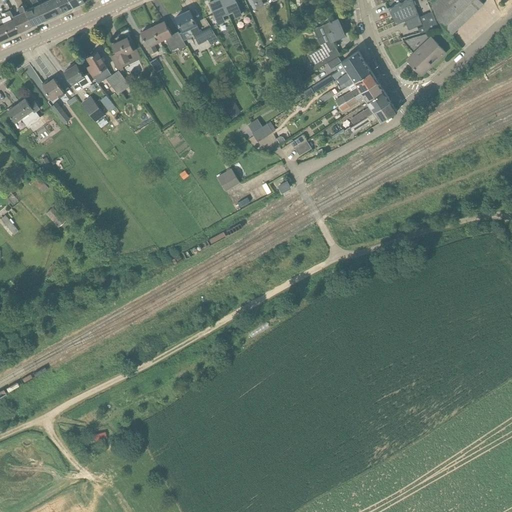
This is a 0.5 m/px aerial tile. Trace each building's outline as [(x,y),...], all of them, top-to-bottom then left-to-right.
[(47,20),(40,4),(37,0),(31,0),(34,7),(26,11),(33,26),(47,20)] [(61,13),(54,0),(47,0),(48,1),(40,4),(47,20),(61,13)] [(54,0),(61,13),(74,7),(70,0),(54,0)] [(230,18),(228,13),(222,0),(214,0),(210,2),(219,23),(230,18)] [(236,17),(242,15),(235,0),(222,0),(228,13),(233,11),(236,17)] [(396,25),(405,21),(409,30),(422,24),(411,0),(408,0),(389,8),(396,25)] [(484,4),(479,0),(431,0),(438,20),(452,34),(484,4)] [(33,26),(26,11),(23,5),(19,7),(21,13),(14,16),(21,32),(33,26)] [(211,28),(201,33),(190,10),(176,17),(183,32),(190,28),(198,44),(208,40),(210,45),(219,41),(211,28)] [(21,32),(14,16),(11,11),(6,13),(9,19),(11,18),(12,21),(4,24),(10,37),(21,32)] [(0,41),(10,37),(4,24),(4,25),(1,19),(0,19),(0,41)] [(311,69),(306,73),(307,75),(313,72),(323,66),(327,63),(338,57),(340,56),(335,47),(332,41),(345,35),(338,19),(322,26),(313,30),(316,38),(321,48),(308,56),(311,62),(308,64),(311,69)] [(168,27),(167,27),(164,22),(152,27),(160,41),(165,39),(171,51),(178,48),(179,50),(187,47),(178,32),(172,35),(168,27)] [(154,44),(160,41),(152,27),(142,32),(144,38),(143,38),(147,47),(148,47),(151,54),(157,51),(154,44)] [(136,49),(133,51),(127,38),(113,44),(117,54),(111,57),(115,65),(120,71),(124,69),(123,67),(140,59),(136,49)] [(427,70),(446,53),(433,39),(422,49),(421,47),(407,60),(418,71),(423,66),(427,70)] [(337,79),(365,61),(358,51),(341,62),(338,57),(327,63),(331,69),(335,66),(338,71),(331,76),(331,75),(311,87),(302,93),(305,98),(308,97),(337,79)] [(118,71),(111,75),(97,52),(87,58),(91,65),(87,67),(92,76),(98,83),(105,78),(118,95),(130,86),(118,71)] [(163,70),(156,58),(149,62),(156,74),(163,70)] [(349,86),(371,71),(365,61),(337,79),(341,85),(344,83),(347,87),(349,86)] [(86,74),(84,76),(76,64),(75,65),(74,63),(69,67),(70,68),(65,72),(72,84),(76,89),(80,86),(82,89),(92,83),(86,74)] [(349,86),(352,90),(343,96),(347,101),(352,98),(378,81),(371,71),(349,86)] [(59,98),(65,94),(55,78),(49,82),(48,80),(43,83),(44,85),(43,86),(52,100),(58,96),(59,98)] [(364,97),(368,102),(384,91),(378,81),(352,98),(347,101),(350,107),(364,97)] [(266,90),(269,96),(275,93),(272,87),(266,90)] [(335,95),(333,92),(331,91),(321,97),(324,102),(335,95)] [(365,118),(391,101),(384,91),(368,102),(371,107),(357,116),(351,120),(354,124),(350,127),(365,118)] [(81,103),(95,122),(105,115),(91,96),(81,103)] [(8,111),(15,122),(21,118),(27,127),(39,118),(35,111),(39,108),(34,102),(30,105),(26,99),(8,111)] [(381,122),(397,112),(391,101),(365,118),(350,127),(354,133),(377,117),(381,122)] [(235,103),(225,108),(231,118),(240,112),(235,103)] [(60,108),(55,112),(64,124),(69,120),(60,108)] [(223,116),(216,121),(219,126),(226,122),(223,116)] [(212,123),(203,128),(206,135),(216,129),(212,123)] [(261,127),(266,137),(272,133),(267,124),(261,127)] [(261,140),(266,137),(261,127),(256,131),(261,140)] [(258,142),(261,140),(256,131),(252,133),(258,142)] [(295,148),(307,141),(303,135),(291,143),(295,148)] [(300,155),(312,148),(307,141),(295,148),(300,155)] [(47,161),(41,164),(44,170),(50,167),(47,161)] [(232,168),(217,177),(226,191),(240,183),(232,168)] [(38,178),(33,183),(43,193),(48,189),(38,178)] [(287,182),(279,186),(283,192),(290,188),(287,182)] [(53,207),(46,213),(58,228),(65,222),(53,207)] [(6,215),(1,219),(13,235),(18,231),(6,215)] [(53,269),(50,267),(49,267),(45,274),(49,277),(53,269)] [(21,283),(15,287),(20,294),(25,290),(21,283)]
